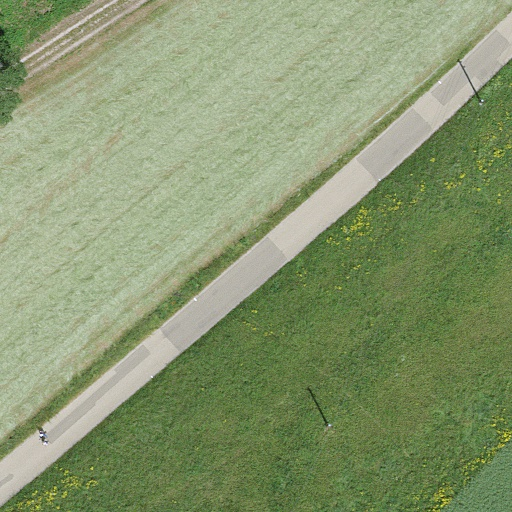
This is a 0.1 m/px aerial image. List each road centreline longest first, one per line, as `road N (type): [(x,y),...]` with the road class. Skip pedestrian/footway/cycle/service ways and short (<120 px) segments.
road 1 (unclassified): [(0,495),(511,36)]
road 2 (track): [(127,0),(0,81)]
